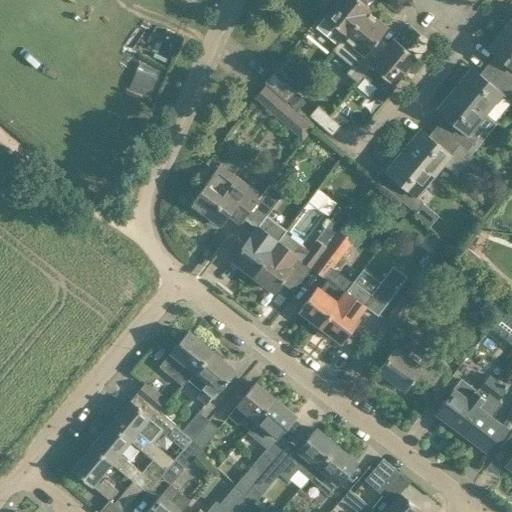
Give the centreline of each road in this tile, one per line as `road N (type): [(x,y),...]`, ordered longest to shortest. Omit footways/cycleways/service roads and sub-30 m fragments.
road 1 (residential): [(465,502),(180,280)]
road 2 (unclassified): [(19,467),(180,280)]
road 3 (residential): [(140,225),(145,185),(229,0)]
road 4 (track): [(140,225),(95,213),(0,133)]
road 5 (residential): [(367,133),(434,80),(452,43),(445,2)]
